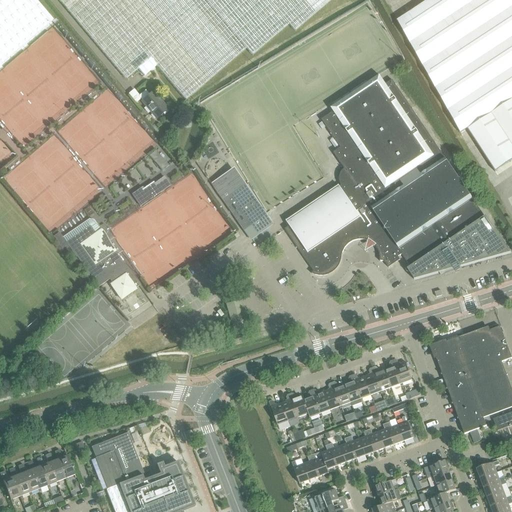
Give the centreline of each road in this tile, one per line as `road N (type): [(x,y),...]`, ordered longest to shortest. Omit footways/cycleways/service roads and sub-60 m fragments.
road 1 (unclassified): [(210,402),(164,392),(130,396),(0,433)]
road 2 (tertiary): [(406,324),(242,374),(210,402)]
road 3 (residential): [(274,391),(413,343)]
road 4 (residential): [(356,511),(344,478),(447,441)]
